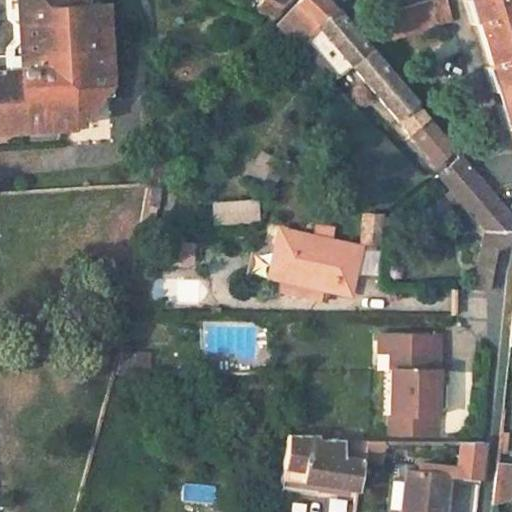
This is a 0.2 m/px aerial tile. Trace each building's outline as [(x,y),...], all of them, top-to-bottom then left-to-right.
[(0,139),(63,136),(63,124),(75,110),(92,109),(91,73),(99,73),(97,42),(92,42),(90,14),(71,15),(69,0),(3,0),(6,44),(0,49),(0,62),(3,63),(4,83),(0,83),(0,139)] [(273,0),(264,0),(256,19),(269,26),(286,8),(282,4),(273,0)] [(303,47),(317,29),(328,15),(315,0),(302,0),(298,5),(279,26),(301,49),(303,47)] [(444,0),(424,0),(378,14),(386,41),(451,21),(444,0)] [(511,0),(460,0),(469,26),(475,24),(488,68),(483,69),(503,131),(509,129),(511,140),(511,0)] [(369,55),(331,10),(328,15),(317,29),(303,47),(334,81),(352,68),(369,55)] [(395,85),(369,55),(352,68),(431,166),(450,153),(395,85)] [(264,182),(271,154),(239,147),(233,175),(264,182)] [(162,160),(149,158),(143,189),(158,190),(162,160)] [(483,192),(458,161),(437,177),(480,232),(474,292),(500,293),(508,222),(483,192)] [(256,199),(208,203),(210,227),(258,223),(256,199)] [(358,245),(378,246),(380,214),(360,213),(358,245)] [(358,249),(273,228),(260,280),(345,301),(358,249)] [(166,265),(192,266),(192,242),(166,242),(166,265)] [(440,337),(391,335),(388,417),(387,437),(432,439),(432,419),(438,419),(440,337)] [(130,357),(116,356),(111,374),(130,374),(130,357)] [(297,373),(280,374),(280,385),(296,386),(297,373)] [(365,444),(288,441),(284,480),(320,487),(358,494),(362,461),(365,444)] [(481,443),(455,443),(454,476),(477,479),(481,443)] [(385,445),(365,444),(362,461),(384,464),(385,445)] [(509,468),(497,468),(493,509),(506,502),(509,468)] [(445,475),(401,470),(398,508),(414,510),(413,511),(442,511),(443,501),(445,475)] [(454,476),(445,475),(443,501),(457,502),(458,487),(476,489),(477,479),(454,476)] [(320,487),(284,480),(281,499),(318,502),(320,487)] [(185,484),(183,497),(209,501),(211,489),(185,484)]
